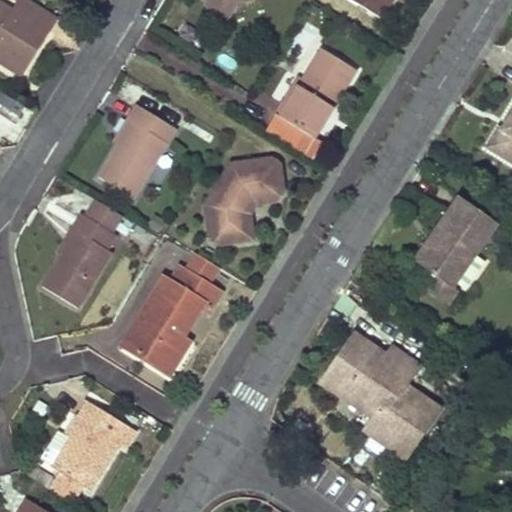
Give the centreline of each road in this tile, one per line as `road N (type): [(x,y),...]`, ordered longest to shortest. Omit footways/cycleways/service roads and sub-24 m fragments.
road 1 (residential): [(490,0),(219,450)]
road 2 (residential): [(0,205),(123,0)]
